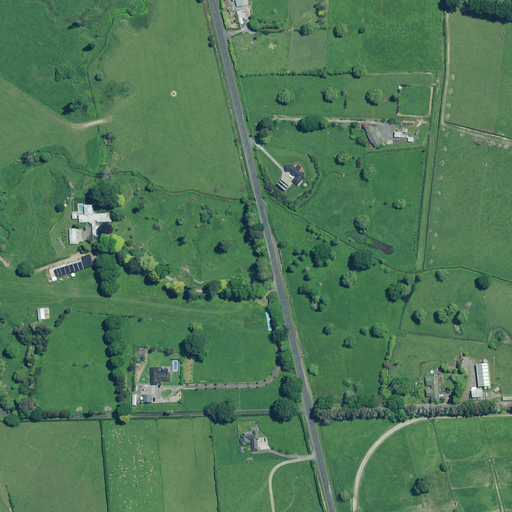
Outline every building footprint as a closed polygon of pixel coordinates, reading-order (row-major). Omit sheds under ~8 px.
[(243,20),(243,19),(244,18),(245,20),(247,20),(245,10),(237,11),(239,21),(243,20)] [(377,136),(375,131),(373,131),(371,126),(365,129),(372,143),(373,143),(375,147),(384,142),(380,134),(377,136)] [(291,174),(294,176),(294,175),(297,176),(296,177),(292,181),(298,186),(302,181),(300,179),(305,178),(304,173),(301,173),(299,171),(302,168),(298,165),(296,168),(294,167),(294,165),(285,166),(286,172),(290,172),(292,173),(291,174)] [(285,191),(289,186),(281,180),(277,185),(285,191)] [(93,214),(93,205),(85,205),(86,215),(80,215),(80,223),(90,222),(90,224),(92,224),(93,236),(101,236),(101,228),(99,229),(99,227),(95,227),(95,221),(98,221),(98,222),(111,222),(111,216),(108,216),(108,214),(93,214)] [(95,265),(92,254),(83,256),(86,268),(95,265)] [(488,363),(476,365),(477,372),(475,373),(475,375),(477,375),(479,387),(490,386),(488,363)] [(160,369),(160,368),(151,368),(151,373),(152,373),(152,384),(158,384),(158,381),(171,381),(171,373),(166,373),(166,374),(162,374),(162,369),(160,369)] [(439,398),(438,376),(430,376),(430,377),(426,378),(426,386),(431,385),(432,389),(426,389),(427,397),(431,397),(431,399),(439,398)] [(481,391),(481,389),(476,390),(476,386),(474,387),(474,390),(473,390),(473,398),(488,396),(488,390),(481,391)] [(259,440),(258,431),(254,431),(254,434),(248,435),(248,434),(242,434),(242,439),(241,439),(242,446),(246,445),(246,443),(249,443),(248,439),(251,439),(252,451),(259,450),(258,440),(259,440)]
